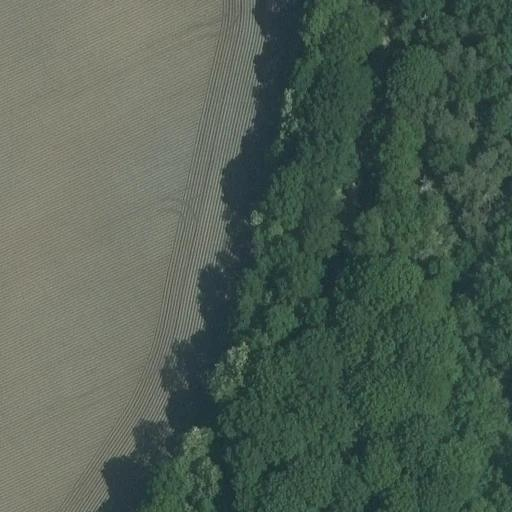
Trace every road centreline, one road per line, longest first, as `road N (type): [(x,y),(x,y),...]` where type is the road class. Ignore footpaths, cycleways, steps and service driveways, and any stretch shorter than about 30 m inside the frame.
road 1 (track): [(341,288),(360,114),(395,0)]
road 2 (track): [(341,288),(189,511)]
road 3 (track): [(327,511),(341,288)]
